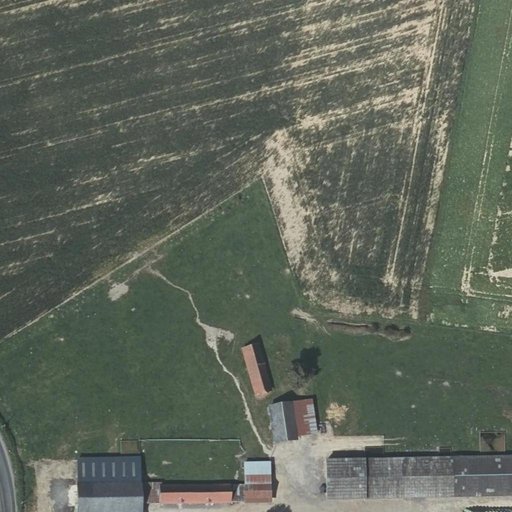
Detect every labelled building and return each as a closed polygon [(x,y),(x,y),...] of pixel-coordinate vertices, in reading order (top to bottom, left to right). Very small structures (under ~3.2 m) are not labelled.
[(255,397),(272,392),(259,348),(242,354),(255,397)] [(293,406),(297,438),(316,434),(311,404),(293,406)] [(274,441),(297,438),(293,406),(270,409),(274,441)] [(121,443),(121,453),(138,453),(138,443),(121,443)] [(81,485),(149,484),(148,459),(81,459),(81,485)] [(511,459),(329,464),(330,497),(511,492),(511,459)] [(243,488),(245,506),(274,505),(273,465),(243,465),(243,488)] [(82,507),(149,507),(149,489),(149,484),(81,485),(82,507)] [(69,507),(82,507),(81,485),(68,486),(69,507)] [(149,489),(149,507),(163,507),(161,488),(149,489)] [(161,488),(163,507),(245,506),(243,488),(161,488)]
